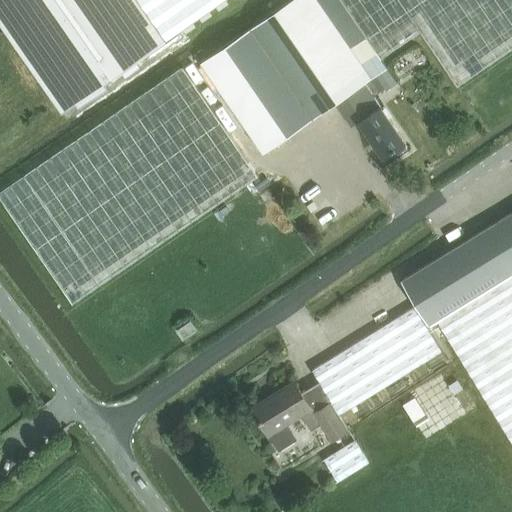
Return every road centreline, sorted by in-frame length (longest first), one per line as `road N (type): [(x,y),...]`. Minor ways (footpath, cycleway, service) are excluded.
road 1 (unclassified): [(104,435),(511,153)]
road 2 (unclassified): [(104,435),(0,293)]
